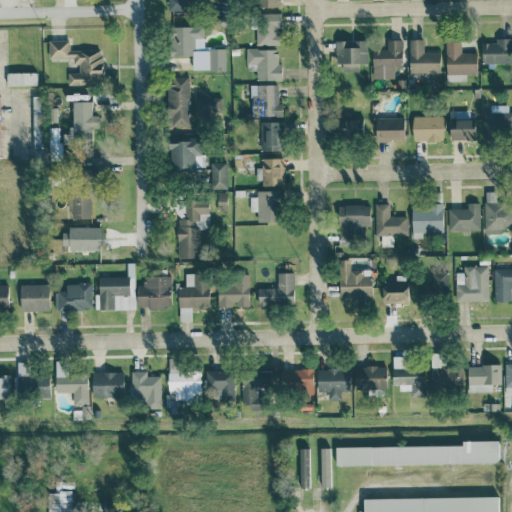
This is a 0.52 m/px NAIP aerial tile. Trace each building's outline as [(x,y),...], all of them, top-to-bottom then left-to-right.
[(256,44),(279,44),(279,12),(250,13),(250,27),(255,27),(256,44)] [(193,37),(202,37),(202,24),(171,25),(171,53),(194,53),(193,37)] [(475,51),(460,51),(460,37),(445,38),(446,81),(465,80),(465,74),(476,73),(475,51)] [(511,62),(511,37),(495,37),(495,42),(480,42),(481,62),(511,62)] [(371,48),(372,78),(393,77),(393,66),(402,66),(401,38),(386,39),(386,48),(371,48)] [(422,38),(408,38),(409,72),(439,71),(439,51),(423,51),(422,38)] [(67,84),(100,83),(100,49),(68,50),(68,39),(47,39),(48,59),(78,58),(78,71),(67,72),(67,84)] [(335,40),(335,62),(341,62),(341,71),(357,70),(357,62),(366,61),(366,39),(335,40)] [(224,47),(207,48),(208,69),(224,69),(224,47)] [(5,71),(5,85),(37,84),(37,71),(5,71)] [(168,125),(189,125),(188,75),(167,76),(168,125)] [(279,83),(250,84),(251,115),(279,115),(279,83)] [(32,148),(41,148),(40,95),(31,95),(32,148)] [(190,122),(209,121),(209,111),(221,111),(221,96),(195,97),(195,104),(189,104),(190,122)] [(90,100),(71,100),(72,135),(94,134),(94,114),(90,114),(90,100)] [(511,111),(508,111),(508,104),(489,104),(489,112),(482,112),(482,133),(511,133),(511,111)] [(442,115),(411,115),(412,140),(443,139),(442,115)] [(361,117),(333,116),(333,136),(361,137),(361,117)] [(402,116),(374,117),(374,140),(403,139),(402,116)] [(449,139),(474,138),(473,118),(449,119),(449,139)] [(281,120),(259,121),(259,150),(281,149),(281,120)] [(60,126),(49,126),(48,158),(60,158),(60,126)] [(168,137),(169,170),(201,170),(200,136),(168,137)] [(258,185),(284,184),(283,157),(261,157),(261,167),(258,167),(258,185)] [(210,188),(226,188),(226,161),(210,161),(210,188)] [(249,196),(249,211),(256,210),(256,220),(281,220),(281,190),(256,190),(256,195),(249,196)] [(226,192),(217,191),(216,208),(225,208),(226,192)] [(68,193),(68,218),(90,217),(89,193),(68,193)] [(177,257),(202,257),(202,227),(208,227),(208,199),(173,200),(173,215),(176,214),(177,257)] [(511,200),(483,201),(484,233),(501,232),(501,226),(511,226),(511,200)] [(380,245),(393,245),(393,234),(407,234),(407,215),(389,215),(389,203),(374,202),(374,234),(380,234),(380,245)] [(479,202),(466,202),(466,207),(447,208),(448,230),(479,229),(479,202)] [(368,203),(337,204),(337,244),(353,244),(353,234),(361,234),(361,225),(369,224),(368,203)] [(411,238),(423,237),(423,232),(442,231),(441,204),(411,204),(411,238)] [(61,231),(61,248),(100,249),(100,226),(67,225),(67,231),(61,231)] [(339,297),(371,297),(370,269),(350,269),(350,258),(338,259),(339,297)] [(487,264),(462,265),(462,271),(454,271),(455,300),(487,300),(487,264)] [(511,267),(493,268),(494,301),(510,300),(510,286),(511,286),(511,267)] [(430,297),(448,296),(447,270),(429,271),(430,297)] [(292,271),(276,272),(277,287),(257,287),(257,304),(293,303),(292,271)] [(177,306),(208,305),(207,273),(184,274),(184,285),(177,286),(177,306)] [(135,284),(136,307),(170,306),(169,275),(142,275),(142,284),(135,284)] [(395,281),(382,280),(382,301),(406,302),(407,275),(395,275),(395,281)] [(216,277),(217,306),(249,305),(248,276),(216,277)] [(48,282),(19,283),(19,310),(48,310),(48,282)] [(91,308),(90,282),(64,282),(64,290),(54,290),(54,309),(91,308)] [(423,366),(406,367),(406,355),(391,355),(392,384),(398,384),(399,390),(410,390),(410,396),(424,396),(423,366)] [(48,373),(27,373),(27,361),(16,361),(16,374),(13,375),(13,397),(49,396),(48,373)] [(500,364),(466,364),(467,391),(491,391),(491,383),(500,383),(500,364)] [(385,365),(353,365),(354,389),(385,388),(385,365)] [(316,367),(317,391),(327,390),(328,399),(340,399),(340,390),(349,390),(349,367),(316,367)] [(313,368),(285,368),(285,394),(296,394),(296,409),(312,409),(313,368)] [(73,391),(72,403),(87,403),(87,370),(54,369),(54,391),(73,391)] [(205,389),(215,389),(215,400),(233,400),(234,370),(205,369),(205,389)] [(270,369),(241,370),(242,404),(250,403),(250,408),(271,408),(270,369)] [(91,395),(123,394),(122,370),(90,371),(91,395)] [(160,375),(146,375),(146,370),(129,370),(129,402),(145,402),(145,408),(160,408),(160,375)] [(9,376),(0,375),(0,397),(9,397),(9,376)] [(334,446),(335,464),(497,462),(497,439),(460,440),(460,444),(334,446)] [(309,487),(308,447),(298,447),(299,487),(309,487)] [(319,447),(320,486),(331,486),(330,447),(319,447)] [(498,511),(499,495),(362,498),(362,511),(498,511)]
